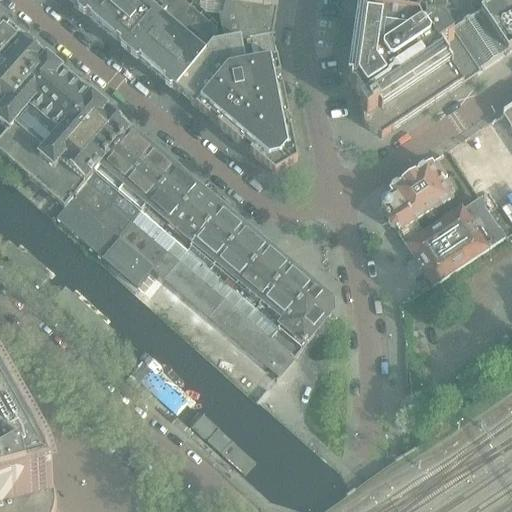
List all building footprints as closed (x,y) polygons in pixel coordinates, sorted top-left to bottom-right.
[(103,32),(130,0),(80,0),(74,7),(103,32)] [(129,54),(177,0),(130,0),(103,32),(129,54)] [(200,53),(216,35),(216,31),(179,0),(177,0),(129,54),(173,91),(204,56),(200,53)] [(276,11),(277,0),(224,0),(224,3),(276,11)] [(511,0),(361,0),(350,82),(347,82),(347,83),(351,84),(350,91),(354,91),(364,107),(360,110),(364,129),(381,140),(476,76),(482,73),(481,71),(504,55),(511,49),(511,0)] [(272,36),(276,11),(224,3),(222,15),(218,16),(223,45),(272,36)] [(0,67),(23,44),(23,43),(4,26),(0,30),(0,67)] [(226,73),(277,63),(272,36),(223,45),(212,47),(204,56),(173,91),(193,108),(226,73)] [(0,157),(63,211),(130,135),(106,114),(107,114),(91,100),(90,101),(79,92),(61,76),(61,75),(46,62),(45,63),(23,44),(0,67),(0,157)] [(296,158),(277,63),(226,73),(193,108),(274,177),(297,164),(296,158)] [(511,110),(501,118),(497,120),(505,132),(509,129),(511,133),(511,110)] [(64,212),(56,221),(103,261),(125,280),(199,193),(151,153),(130,135),(63,211),(64,212)] [(388,194),(390,197),(382,203),(381,209),(381,210),(379,211),(380,212),(381,211),(382,210),(386,217),(385,218),(405,247),(432,288),(433,290),(505,241),(504,240),(479,202),(463,213),(461,209),(443,221),(437,212),(451,202),(450,201),(454,199),(442,180),(446,178),(436,162),(434,163),(388,194)] [(199,193),(125,280),(137,290),(153,271),(210,320),(268,251),(199,193)] [(8,241),(0,249),(0,272),(8,280),(14,286),(29,300),(48,279),(51,281),(55,276),(20,244),(15,250),(8,241)] [(268,251),(210,320),(279,379),(328,320),(331,316),(331,311),(330,306),(328,302),(327,301),(270,253),(268,251)] [(59,297),(44,313),(46,315),(72,338),(78,344),(102,366),(106,371),(110,374),(124,358),(118,342),(122,338),(87,306),(82,311),(68,300),(59,297)] [(195,401),(160,370),(154,376),(144,367),(135,377),(179,416),(189,405),(190,406),(195,401)] [(27,440),(21,429),(22,428),(21,427),(20,427),(14,417),(14,416),(15,416),(14,415),(13,414),(13,415),(7,404),(8,403),(7,402),(6,402),(5,402),(0,392),(0,391),(0,390),(0,389),(0,511),(51,511),(53,508),(54,508),(55,506),(54,505),(53,505),(52,494),(53,493),(53,492),(52,491),(48,479),(42,467),(43,466),(43,465),(41,465),(35,454),(36,453),(36,452),(34,452),(28,442),(29,441),(28,440),(27,440)] [(260,468),(203,416),(193,428),(249,479),(260,468)]
